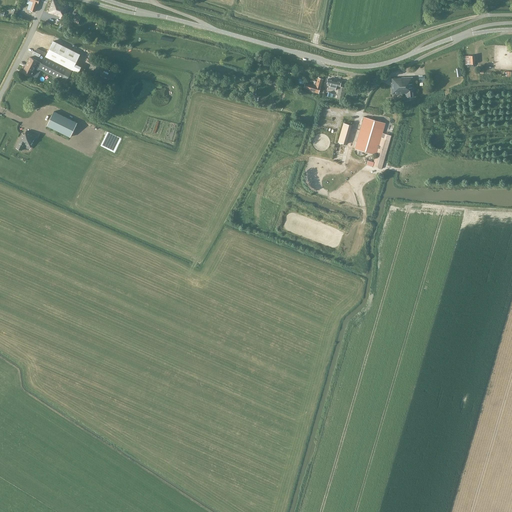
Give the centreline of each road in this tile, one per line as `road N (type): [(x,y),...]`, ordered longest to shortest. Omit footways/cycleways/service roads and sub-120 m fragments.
road 1 (tertiary): [(465,35),(355,66),(149,13)]
road 2 (track): [(226,11),(226,19),(247,26),(360,55),(478,18)]
